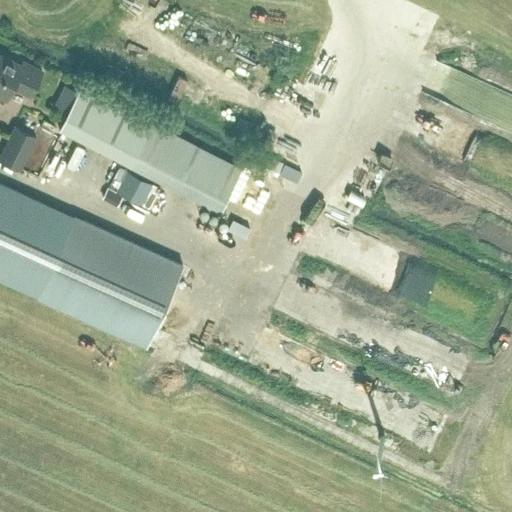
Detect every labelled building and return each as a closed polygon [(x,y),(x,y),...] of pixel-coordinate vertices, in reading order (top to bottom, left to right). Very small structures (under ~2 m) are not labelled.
[(22,63),(0,52),(0,93),(6,97),(11,85),(30,94),(41,69),(23,61),(22,63)] [(57,126),(130,163),(218,208),(240,164),(80,83),(57,126)] [(370,157),(355,112),(311,127),(326,171),(370,157)] [(0,158),(19,168),(35,134),(13,123),(0,149),(0,158)] [(236,208),(252,171),(242,167),(226,203),(236,208)] [(135,209),(145,185),(133,180),(122,204),(135,209)] [(70,217),(23,195),(0,184),(0,273),(37,291),(35,295),(144,344),(181,262),(72,213),(70,217)] [(137,211),(149,216),(159,195),(146,189),(137,211)] [(297,199),(289,214),(304,221),(311,206),(297,199)] [(239,229),(219,223),(213,238),(233,245),(239,229)] [(259,258),(275,267),(284,251),(268,242),(259,258)] [(280,306),(276,315),(302,328),(306,319),(280,306)]
